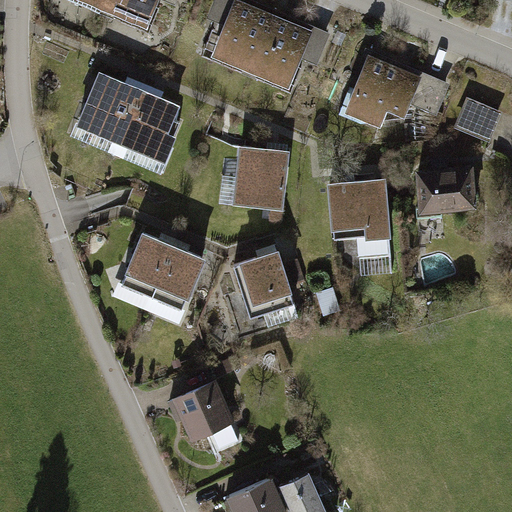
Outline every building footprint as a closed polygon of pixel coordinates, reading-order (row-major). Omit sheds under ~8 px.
[(174,0),(109,0),(107,7),(146,23),(156,0),(169,0),(173,2),(174,0)] [(208,53),(248,70),(274,7),(257,0),(214,0),(208,15),(222,21),(208,53)] [(328,30),(274,7),(248,70),(286,87),(301,54),(315,61),(328,30)] [(446,82),(369,50),(345,105),(381,121),(388,104),(406,111),(411,99),(435,109),(446,82)] [(113,158),(140,93),(95,75),(69,140),(113,158)] [(173,106),(140,93),(113,158),(167,179),(188,128),(168,120),(173,106)] [(498,112),(463,96),(451,127),(486,143),(498,112)] [(290,150),(237,146),(232,203),(285,208),(290,150)] [(471,165),(412,167),(414,217),(442,217),(441,208),(473,207),(471,165)] [(384,178),(325,183),(329,228),(332,228),(333,240),(338,239),(340,257),(359,255),(360,277),(392,275),(384,178)] [(175,244),(139,230),(117,284),(153,299),(175,244)] [(209,258),(175,244),(153,299),(187,313),(209,258)] [(293,303),(277,248),(232,261),(248,316),(293,303)] [(211,376),(168,394),(188,441),(231,423),(211,376)] [(326,511),(308,471),(276,484),(288,511),(326,511)] [(271,473),(223,494),(231,511),(288,511),(276,484),(271,473)]
